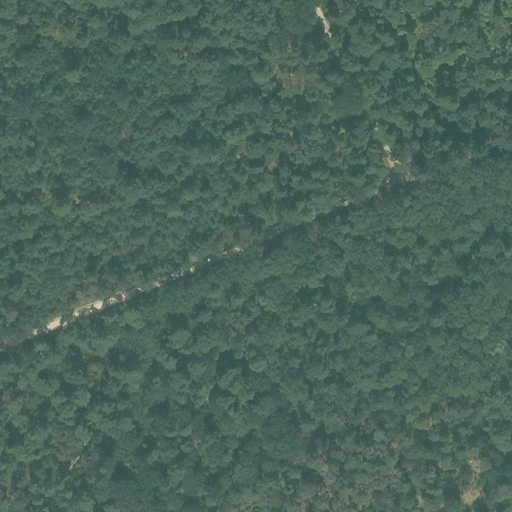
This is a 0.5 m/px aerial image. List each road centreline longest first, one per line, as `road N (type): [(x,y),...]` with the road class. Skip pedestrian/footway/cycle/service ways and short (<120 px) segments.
road 1 (track): [(0,345),(298,223)]
road 2 (track): [(314,0),(402,184)]
road 3 (track): [(402,184),(511,136)]
